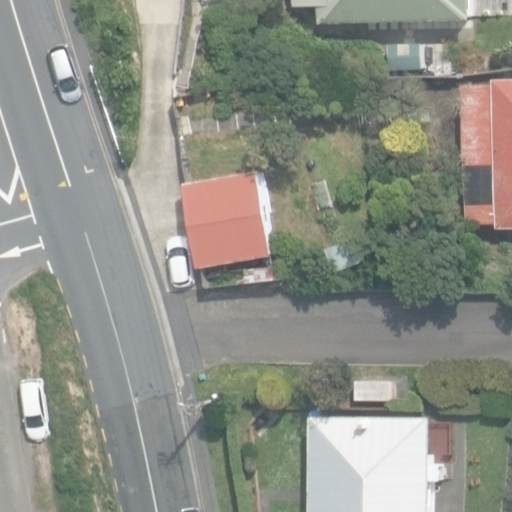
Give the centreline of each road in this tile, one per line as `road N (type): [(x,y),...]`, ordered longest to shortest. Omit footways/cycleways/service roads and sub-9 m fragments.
road 1 (residential): [(70,185),(120,343),(156,511)]
road 2 (residential): [(17,0),(70,185)]
